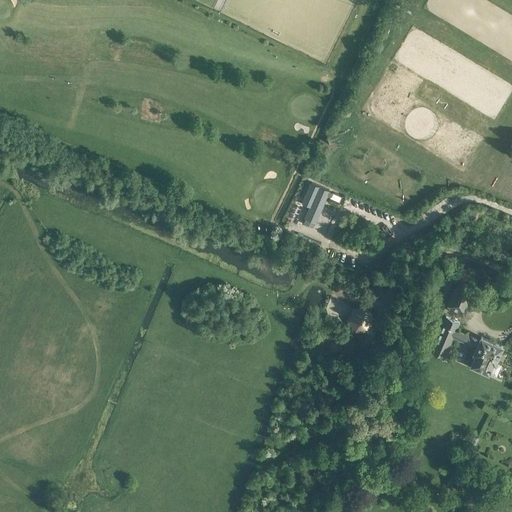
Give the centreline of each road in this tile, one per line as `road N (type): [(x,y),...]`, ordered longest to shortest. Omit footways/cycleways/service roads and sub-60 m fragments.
road 1 (track): [(427,225),(379,313),(307,511)]
road 2 (track): [(281,228),(366,255),(468,196),(511,208)]
